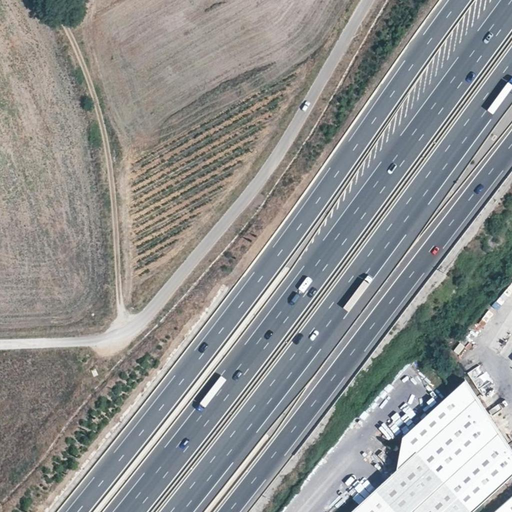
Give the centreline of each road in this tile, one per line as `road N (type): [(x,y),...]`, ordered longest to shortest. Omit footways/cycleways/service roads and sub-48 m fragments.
road 1 (motorway): [(459,0),(257,283),(77,511)]
road 2 (motorway): [(511,6),(129,511)]
road 3 (motorway): [(176,511),(511,68)]
road 4 (unclassified): [(370,0),(261,182),(136,327),(96,341),(0,344)]
road 5 (motorway): [(228,511),(511,144)]
road 6 (track): [(122,335),(100,118),(50,0)]
